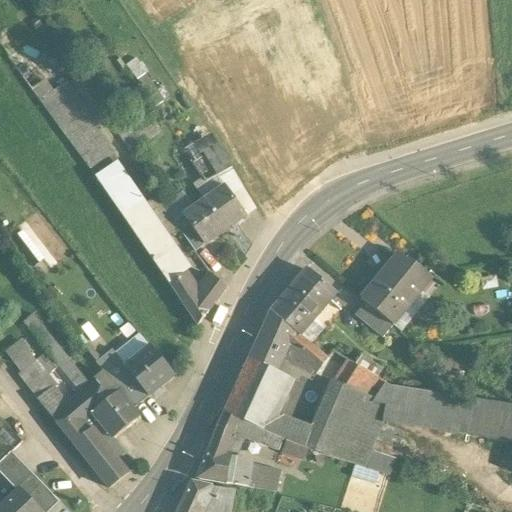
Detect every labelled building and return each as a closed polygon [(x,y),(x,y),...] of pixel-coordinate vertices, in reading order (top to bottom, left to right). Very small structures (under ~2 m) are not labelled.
[(266,203),(343,162),(270,26),(188,69),(211,110),(216,108),(266,203)] [(49,79),(26,47),(7,59),(31,91),(44,82),(49,79)] [(52,94),(44,82),(31,91),(39,103),(52,94)] [(88,115),(66,84),(52,94),(39,103),(98,184),(118,170),(109,157),(112,155),(88,115)] [(350,102),(339,106),(347,127),(358,123),(350,102)] [(158,134),(138,107),(125,117),(144,144),(145,144),(158,134)] [(144,144),(125,118),(113,127),(132,157),(134,160),(144,144)] [(219,148),(192,164),(205,184),(217,177),(224,188),(232,199),(244,191),(219,148)] [(165,239),(118,170),(98,184),(169,286),(196,326),(195,327),(197,328),(226,290),(212,278),(200,290),(193,283),(190,286),(161,243),(165,239)] [(224,188),(205,202),(226,231),(245,218),(232,199),(224,188)] [(244,191),(232,199),(245,218),(256,210),(244,191)] [(226,231),(205,202),(184,217),(190,226),(205,246),(226,231)] [(184,217),(174,223),(181,233),(190,226),(184,217)] [(205,246),(190,226),(181,233),(195,253),(205,246)] [(10,236),(30,266),(41,258),(21,228),(10,236)] [(398,255),(361,301),(365,304),(392,327),(431,279),(407,259),(406,262),(398,255)] [(206,268),(193,283),(200,290),(212,278),(206,268)] [(336,295),(307,271),(300,278),(312,287),(328,296),(332,300),(336,295)] [(300,278),(270,314),(299,338),(332,300),(328,296),(312,287),(300,278)] [(392,327),(365,304),(355,316),(382,339),(392,327)] [(270,314),(256,346),(277,356),(295,364),(305,343),(299,338),(270,314)] [(90,387),(32,316),(23,323),(48,353),(59,367),(76,389),(81,394),(90,387)] [(141,338),(116,357),(125,368),(149,348),(141,338)] [(116,357),(111,351),(104,358),(91,342),(83,348),(105,375),(116,390),(132,378),(124,368),(125,368),(116,357)] [(326,361),(305,343),(295,364),(295,365),(315,375),(319,370),(326,361)] [(6,355),(13,364),(28,353),(21,344),(6,355)] [(277,356),(256,346),(249,361),(270,370),(277,356)] [(174,377),(150,348),(149,348),(125,368),(124,368),(132,378),(148,398),(174,377)] [(326,361),(319,370),(322,372),(320,378),(331,381),(340,386),(351,364),(333,352),(326,361)] [(28,353),(13,364),(20,374),(35,362),(28,353)] [(48,353),(36,362),(48,376),(59,367),(48,353)] [(270,370),(249,361),(237,386),(257,395),(258,393),(270,370)] [(48,376),(36,362),(35,362),(20,374),(18,376),(37,401),(51,390),(52,391),(57,387),(48,376)] [(116,390),(105,375),(90,387),(81,394),(96,412),(91,416),(112,441),(113,441),(114,440),(139,419),(133,410),(116,390)] [(148,398),(132,378),(116,390),(133,410),(141,403),(148,398)] [(331,381),(308,426),(330,435),(335,437),(354,392),(340,386),(331,381)] [(386,385),(374,401),(360,419),(393,425),(511,444),(511,405),(389,387),(386,385)] [(257,395),(237,386),(224,415),(245,425),(249,427),(257,410),(270,415),(277,395),(258,393),(257,395)] [(76,389),(68,396),(73,401),(81,394),(76,389)] [(51,390),(37,401),(51,419),(65,407),(52,391),(51,390)] [(374,401),(354,392),(335,437),(330,435),(322,455),(390,477),(395,463),(380,457),(393,425),(360,419),(374,401)] [(96,412),(81,394),(73,401),(65,407),(51,419),(65,436),(84,459),(108,490),(127,474),(117,462),(125,455),(113,441),(112,441),(91,416),(96,412)] [(270,415),(257,410),(249,427),(270,435),(280,440),(299,444),(307,429),(270,415)] [(234,460),(222,458),(232,435),(240,437),(245,425),(224,415),(216,430),(207,454),(206,454),(197,480),(247,488),(251,466),(252,463),(234,460)] [(3,424),(0,427),(0,464),(11,454),(22,444),(3,424)] [(240,437),(232,435),(222,458),(234,460),(243,438),(266,445),(270,435),(249,427),(245,425),(240,437)] [(330,435),(308,426),(307,429),(299,444),(322,455),(330,435)] [(32,476),(11,454),(0,464),(0,474),(17,490),(32,476)] [(271,470),(251,466),(247,488),(250,489),(266,492),(271,470)] [(49,511),(59,503),(32,476),(17,490),(37,511),(49,511)] [(247,488),(197,480),(194,485),(234,492),(249,494),(250,489),(247,488)] [(194,485),(191,485),(177,511),(231,511),(234,492),(194,485)] [(37,511),(17,490),(0,506),(0,511),(37,511)]
